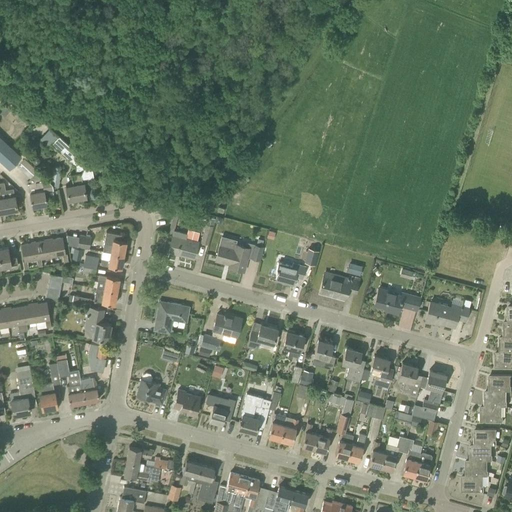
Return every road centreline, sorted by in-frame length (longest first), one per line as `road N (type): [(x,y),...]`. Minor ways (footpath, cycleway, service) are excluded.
road 1 (residential): [(473,356),(138,264)]
road 2 (tertiary): [(432,500),(112,415)]
road 3 (residential): [(112,415),(138,264)]
road 4 (residential): [(432,500),(473,356)]
